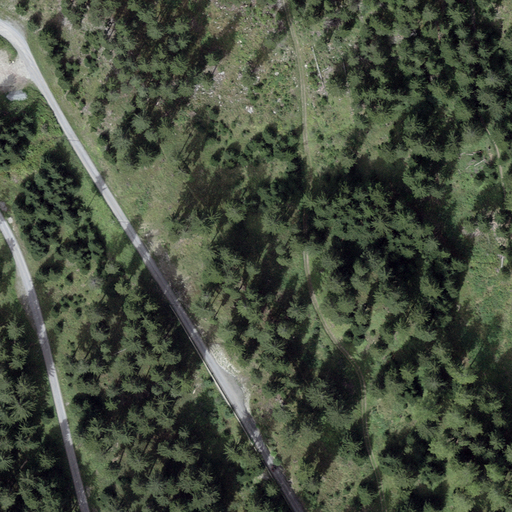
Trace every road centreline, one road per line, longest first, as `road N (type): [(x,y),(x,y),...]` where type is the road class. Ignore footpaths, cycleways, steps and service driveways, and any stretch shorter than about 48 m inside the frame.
road 1 (track): [(0,29),(16,41),(299,511)]
road 2 (track): [(285,0),(303,86),(307,272),(314,304),(361,378),(385,511)]
road 3 (track): [(87,511),(19,255),(0,221)]
